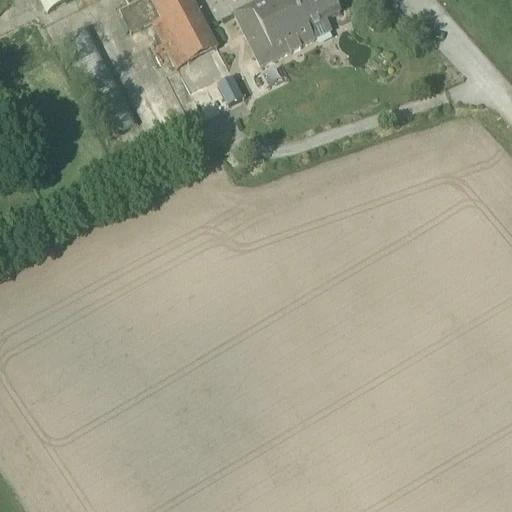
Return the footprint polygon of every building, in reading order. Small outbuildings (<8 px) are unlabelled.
[(37,0),(45,16),(74,2),(73,0),(37,0)] [(214,53),(187,0),(121,0),(127,12),(119,16),(130,39),(151,28),(173,73),(214,53)] [(339,17),(330,0),(266,0),(256,5),(266,25),(282,17),(286,23),(300,16),(309,32),(339,17)] [(266,25),(256,5),(233,17),(260,70),(314,43),(309,32),(300,16),(286,23),(282,17),(266,25)] [(62,45),(110,143),(137,129),(89,32),(62,45)] [(233,82),(217,89),(228,111),(243,103),(233,82)]
